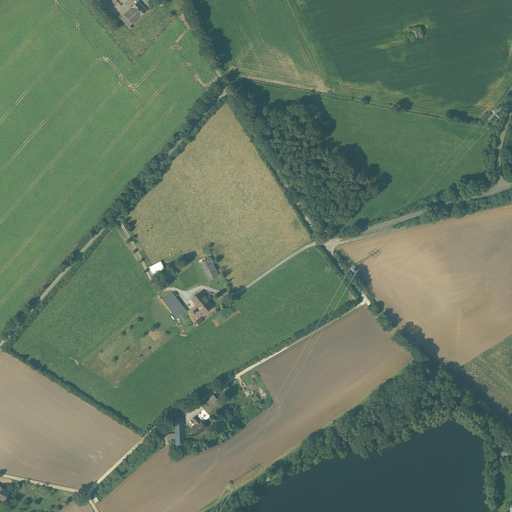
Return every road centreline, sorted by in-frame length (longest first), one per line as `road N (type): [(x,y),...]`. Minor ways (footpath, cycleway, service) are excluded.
road 1 (track): [(323,245),(366,300),(187,413),(165,419),(86,495)]
road 2 (unclassified): [(511,183),(323,245),(225,87)]
road 3 (unclassified): [(0,343),(225,87)]
